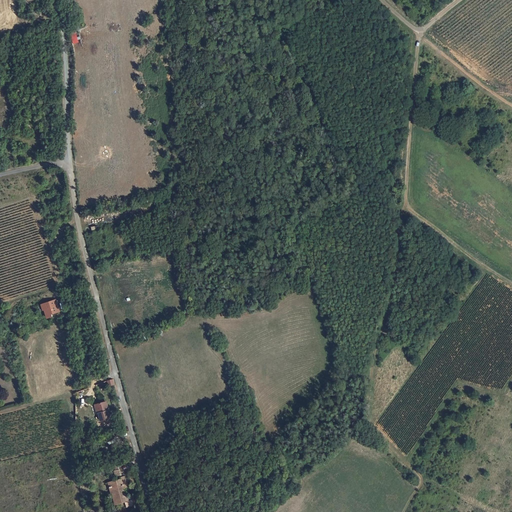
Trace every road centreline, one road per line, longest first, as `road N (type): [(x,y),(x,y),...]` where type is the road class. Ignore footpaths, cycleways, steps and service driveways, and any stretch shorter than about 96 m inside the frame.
road 1 (unclassified): [(153,511),(69,173),(58,162),(0,174)]
road 2 (track): [(404,199),(370,370),(368,422),(422,477),(493,511)]
road 3 (track): [(58,0),(65,165)]
road 4 (track): [(381,329),(451,374),(511,395)]
road 5 (track): [(511,284),(404,199)]
